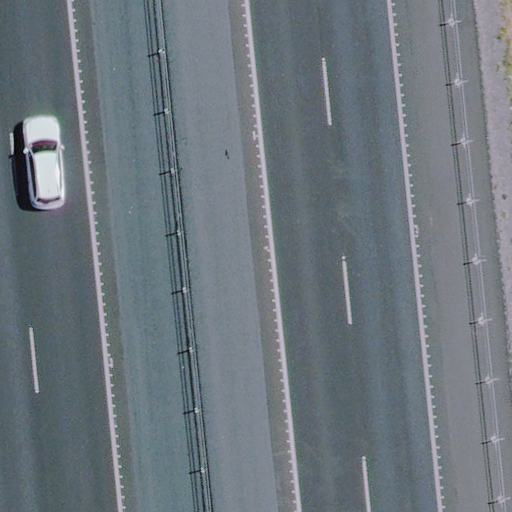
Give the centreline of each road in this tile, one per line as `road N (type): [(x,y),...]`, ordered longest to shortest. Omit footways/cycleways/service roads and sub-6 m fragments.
road 1 (motorway): [(319,0),(371,511)]
road 2 (motorway): [(48,511),(0,0)]
